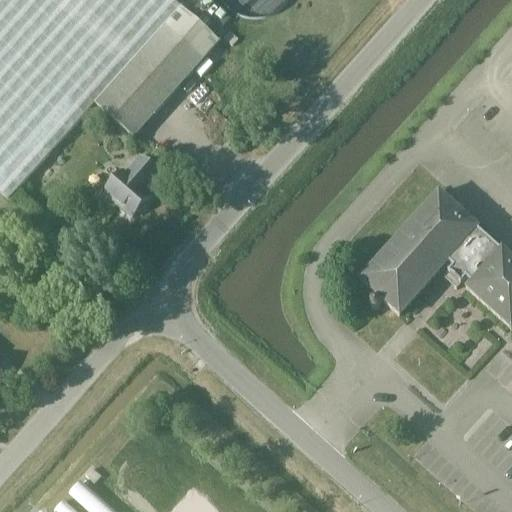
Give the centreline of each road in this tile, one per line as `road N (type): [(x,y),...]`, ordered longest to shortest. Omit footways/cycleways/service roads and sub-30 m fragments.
road 1 (unclassified): [(157,306),(423,0)]
road 2 (unclassified): [(383,511),(157,306)]
road 3 (unclassified): [(0,480),(157,306)]
